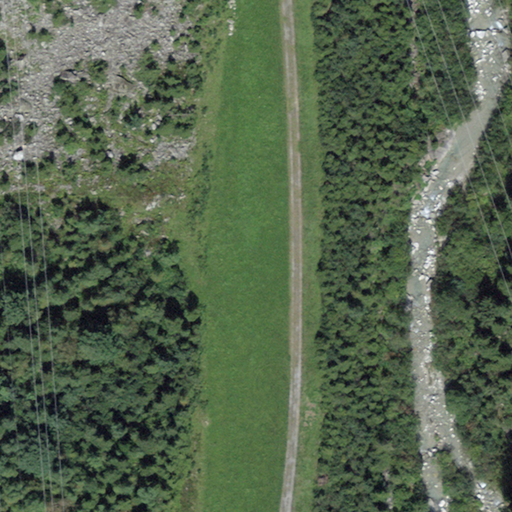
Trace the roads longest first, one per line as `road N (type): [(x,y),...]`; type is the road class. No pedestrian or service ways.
road 1 (primary): [(304,511),(321,428),(328,87),(321,0)]
road 2 (track): [(281,511),(296,390),(282,0)]
